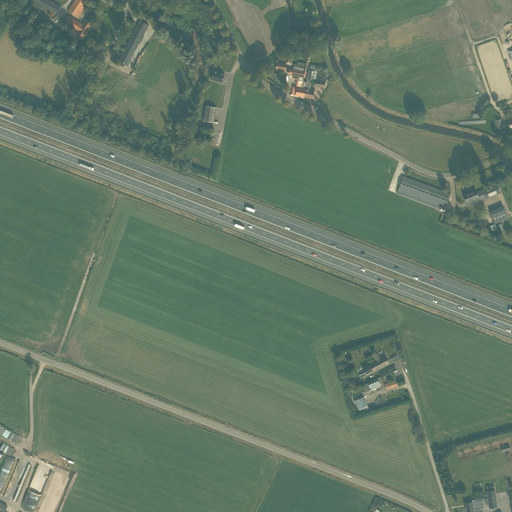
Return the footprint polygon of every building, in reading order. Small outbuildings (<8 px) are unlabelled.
[(30,0),(57,14),(61,6),(49,0),(30,0)] [(74,0),(68,11),(76,16),(87,0),(74,0)] [(75,35),(82,40),(92,24),(85,19),(82,24),(67,15),(63,21),(78,31),(75,35)] [(118,61),(127,66),(146,30),(148,26),(139,21),(137,25),(118,61)] [(276,69),(285,70),(286,64),(281,63),(277,62),(276,69)] [(289,68),(288,74),(295,75),(298,76),(304,77),(304,76),(305,72),(305,71),(303,71),(304,66),(297,65),(294,64),(293,67),(292,67),(292,68),(289,68)] [(213,70),(211,79),(222,82),(224,74),(218,72),(218,71),(213,70)] [(307,79),(314,80),(315,71),(308,70),(307,79)] [(315,86),(324,87),(324,81),(316,79),(315,86)] [(292,89),(291,94),(304,97),(305,91),(302,90),(303,85),(301,85),(302,83),(303,83),(303,81),(298,80),(297,80),(295,86),(293,86),(292,89)] [(304,97),(313,98),(314,90),(310,90),(310,86),(308,85),(308,82),(303,81),(303,83),(302,83),(301,85),(303,85),(302,90),(305,91),(304,97)] [(203,120),(214,122),(216,108),(206,106),(203,120)] [(396,194),(439,210),(441,207),(445,208),(450,194),(403,177),(398,191),(396,194)] [(476,190),(463,195),(466,202),(471,200),(472,203),(473,204),(479,202),(479,200),(485,197),(486,199),(500,193),(497,184),(477,192),(476,190)] [(489,211),(494,224),(508,218),(506,214),(503,205),(489,211)] [(366,375),(384,365),(389,363),(385,356),(380,358),(377,353),(373,355),(375,361),(362,368),(366,375)] [(381,385),(377,378),(373,380),(362,385),(365,392),(376,387),(381,385)] [(386,390),(398,386),(396,380),(384,384),(386,390)] [(364,397),(354,401),(358,410),(358,409),(360,413),(369,409),(367,406),(364,397)] [(39,496),(49,469),(37,465),(24,502),(26,502),(28,497),(31,498),(29,502),(32,503),(34,497),(35,497),(36,495),(39,496)] [(494,485),(486,486),(487,491),(489,507),(497,506),(494,490),(494,485)] [(472,502),(465,503),(466,511),(473,510),(473,508),(478,507),(479,509),(484,508),(483,499),(475,500),(472,500),(472,502)]
